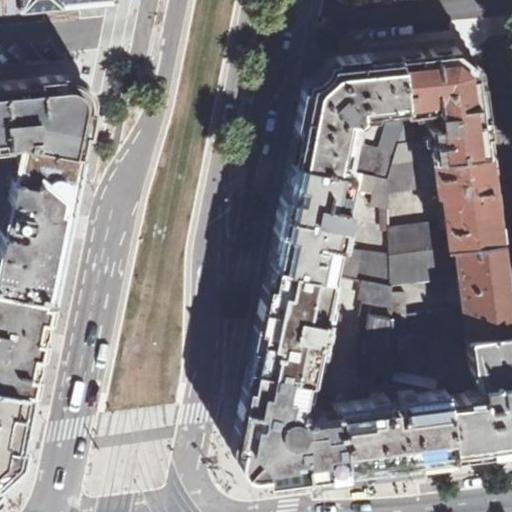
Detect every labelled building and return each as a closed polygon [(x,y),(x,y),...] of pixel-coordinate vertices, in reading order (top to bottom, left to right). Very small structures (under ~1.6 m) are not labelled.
[(431,157),(488,149),(477,61),(457,45),(399,51),(405,110),(436,107),(437,115),(432,116),(432,122),(428,122),(430,137),(414,138),(412,117),(409,117),(409,113),(405,113),(405,115),(396,147),(392,162),(400,161),(416,159),(431,157)] [(387,177),(392,162),(396,147),(350,138),(354,117),(358,118),(362,114),(361,110),(399,106),(399,115),(405,115),(405,113),(405,110),(399,51),(335,58),(306,85),(294,140),(291,158),(387,177)] [(19,139),(79,150),(88,107),(89,106),(89,103),(86,103),(63,77),(63,75),(62,74),(60,75),(0,81),(0,141),(9,141),(9,138),(19,137),(19,139)] [(0,233),(0,285),(49,295),(51,292),(79,150),(19,139),(7,196),(1,195),(0,201),(0,225),(2,226),(0,233)] [(453,245),(499,239),(488,149),(431,157),(436,185),(438,193),(442,192),(443,199),(445,218),(448,246),(453,245)] [(421,187),(436,185),(431,157),(416,159),(421,187)] [(363,280),(392,285),(391,254),(342,246),(347,223),(342,222),(350,181),(359,182),(361,189),(374,191),(372,203),(389,206),(388,191),(387,177),(291,158),(271,261),(334,274),(363,280)] [(404,189),(421,187),(416,159),(400,161),(404,189)] [(388,191),(404,189),(400,161),(392,162),(387,177),(388,191)] [(434,248),(448,246),(445,218),(430,220),(434,248)] [(420,250),(434,248),(430,220),(416,221),(420,250)] [(420,250),(416,221),(403,223),(407,251),(420,250)] [(407,251),(403,223),(389,225),(391,254),(407,251)] [(465,336),(511,330),(509,317),(503,276),(499,239),(453,245),(457,275),(461,306),(465,336)] [(391,254),(392,285),(429,280),(429,278),(457,275),(453,245),(448,246),(434,248),(420,250),(407,251),(391,254)] [(312,378),(334,274),(271,261),(250,365),(308,377),(312,378)] [(360,372),(394,367),(393,343),(394,336),(392,291),(392,285),(363,280),(360,296),(364,296),(361,312),(365,312),(359,340),(360,372)] [(0,382),(31,388),(49,295),(0,285),(0,382)] [(405,292),(392,291),(394,336),(406,336),(406,314),(405,292)] [(406,314),(406,336),(406,341),(423,340),(465,336),(461,306),(406,314)] [(453,453),(511,444),(511,337),(511,330),(465,336),(469,365),(471,367),(474,368),(476,381),(479,381),(481,389),(446,394),(453,453)] [(422,373),(423,340),(406,341),(393,343),(394,367),(422,373)] [(266,476),(345,466),(336,405),(317,408),(318,410),(305,411),(302,406),(308,377),(250,365),(234,443),(240,444),(238,453),(255,471),(265,470),(266,476)] [(0,478),(16,464),(29,400),(31,388),(0,382),(0,478)] [(345,466),(453,453),(446,394),(445,390),(336,405),(345,466)]
